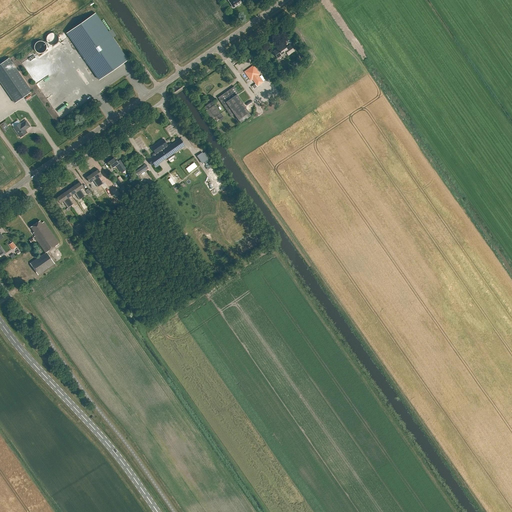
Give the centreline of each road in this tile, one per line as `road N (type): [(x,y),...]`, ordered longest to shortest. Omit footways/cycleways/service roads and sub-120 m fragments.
road 1 (track): [(41,185),(148,329),(272,243),(458,511)]
road 2 (primary): [(158,511),(0,321)]
road 3 (unclassified): [(34,174),(41,185),(161,101),(159,87)]
road 4 (tertiary): [(34,174),(159,87)]
road 5 (tertiary): [(159,87),(284,0)]
